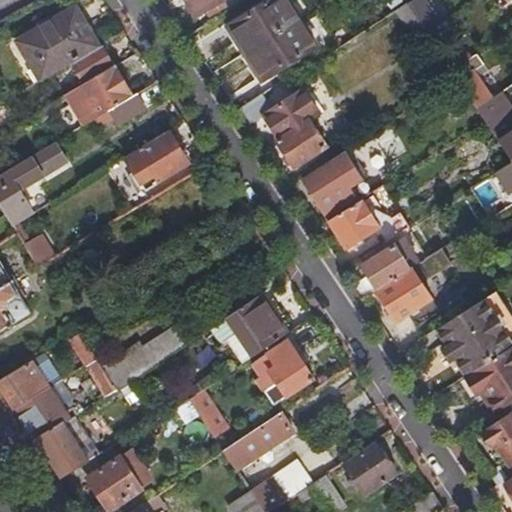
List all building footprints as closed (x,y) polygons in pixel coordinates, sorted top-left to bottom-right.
[(185,0),(195,18),(208,11),(212,16),(227,7),(224,2),(226,2),(224,0),(185,0)] [(265,6),(230,29),(263,80),(298,57),(300,59),(318,47),(287,0),(271,0),(264,4),(265,6)] [(439,27),(421,0),(415,0),(407,5),(427,35),(439,27)] [(407,5),(396,13),(416,42),(427,35),(407,5)] [(70,65),(99,48),(76,8),(18,42),(41,81),(70,65)] [(115,66),(102,45),(99,48),(70,65),(82,86),(109,69),(115,66)] [(485,65),(478,54),(452,72),(457,80),(477,109),(493,99),(474,72),(485,65)] [(110,111),(132,97),(115,66),(109,69),(82,86),(67,96),(84,126),(110,111)] [(286,83),(239,113),(248,127),(266,116),(282,141),(278,143),(294,169),(328,147),(312,122),(321,116),(305,91),(295,97),(286,83)] [(511,161),(511,165),(496,175),(510,194),(511,192),(511,111),(500,94),(493,99),(477,109),(486,122),(511,161)] [(145,108),(136,95),(132,97),(110,111),(118,125),(145,108)] [(189,166),(169,133),(132,155),(126,159),(146,192),(189,166)] [(0,177),(0,203),(14,226),(33,215),(19,191),(66,162),(55,144),(0,177)] [(345,152),(303,179),(330,221),(363,200),(372,194),(345,152)] [(363,200),(330,221),(349,250),(382,228),(363,200)] [(40,236),(25,245),(38,267),(53,258),(40,236)] [(370,275),(354,286),(363,300),(376,292),(412,269),(420,264),(405,241),(364,267),(370,275)] [(452,266),(442,250),(434,255),(420,264),(412,269),(423,285),(452,266)] [(0,330),(29,312),(0,263),(0,330)] [(412,269),(376,292),(396,322),(408,315),(417,328),(440,313),(423,285),(412,269)] [(456,360),(467,377),(470,375),(511,348),(511,316),(496,292),(492,295),(438,330),(449,347),(456,360)] [(288,333),(261,294),(226,317),(252,357),(288,333)] [(166,357),(177,349),(184,345),(181,339),(186,335),(178,323),(173,327),(170,322),(135,346),(137,349),(122,358),(120,355),(99,366),(114,390),(130,380),(166,357)] [(77,332),(67,338),(84,364),(85,363),(94,357),(77,332)] [(287,340),(251,364),(259,377),(255,380),(273,406),(313,379),(287,340)] [(450,364),(456,360),(449,347),(442,351),(450,364)] [(511,348),(470,375),(496,415),(511,403),(511,348)] [(0,386),(15,409),(49,387),(62,379),(45,352),(0,381),(0,386)] [(106,395),(114,390),(99,366),(94,357),(85,363),(106,395)] [(212,373),(199,382),(204,390),(217,381),(212,373)] [(204,390),(199,382),(165,404),(170,411),(175,407),(190,398),(196,395),(203,390),(204,390)] [(15,409),(36,440),(69,419),(49,387),(15,409)] [(228,428),(203,390),(196,395),(190,398),(196,408),(215,437),(228,428)] [(196,408),(190,398),(175,407),(182,418),(196,408)] [(294,432),(281,413),(225,451),(236,469),(294,432)] [(36,440),(60,477),(81,465),(100,453),(75,415),(69,419),(36,440)] [(509,462),(511,467),(511,416),(484,435),(492,447),(496,444),(509,462)] [(376,445),(373,442),(342,463),(352,478),(346,482),(350,487),(355,483),(364,495),(395,475),(383,456),(385,455),(378,444),(376,445)] [(100,453),(81,465),(89,477),(88,478),(110,510),(141,489),(151,482),(130,450),(119,457),(111,446),(100,453)] [(486,477),(494,489),(511,476),(511,467),(509,462),(486,477)] [(273,478),(288,499),(307,486),(309,485),(294,464),(273,478)] [(309,485),(307,486),(324,511),(340,511),(346,509),(328,482),(332,479),(328,473),(309,485)] [(273,478),(252,492),(264,511),(268,511),(288,499),(273,478)] [(264,511),(252,492),(231,506),(234,511),(264,511)] [(444,511),(445,511),(433,493),(404,511),(444,511)]
